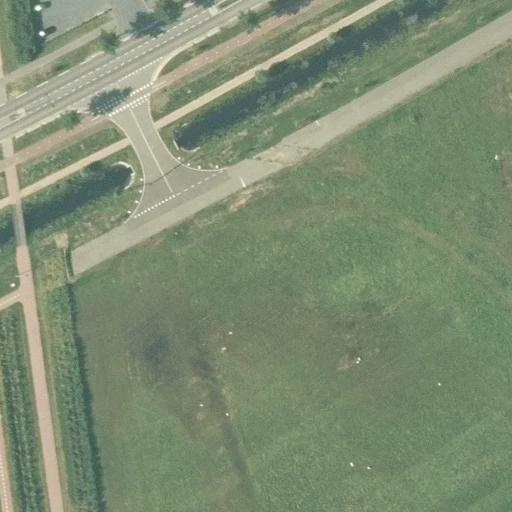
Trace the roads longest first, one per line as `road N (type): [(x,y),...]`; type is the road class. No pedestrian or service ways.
road 1 (unclassified): [(511,22),(178,204)]
road 2 (unclassified): [(113,76),(256,0)]
road 3 (unclassified): [(113,76),(178,204)]
road 4 (unclassified): [(178,204),(64,265)]
road 5 (unclassified): [(0,136),(113,76)]
road 6 (unclassified): [(212,0),(104,57)]
